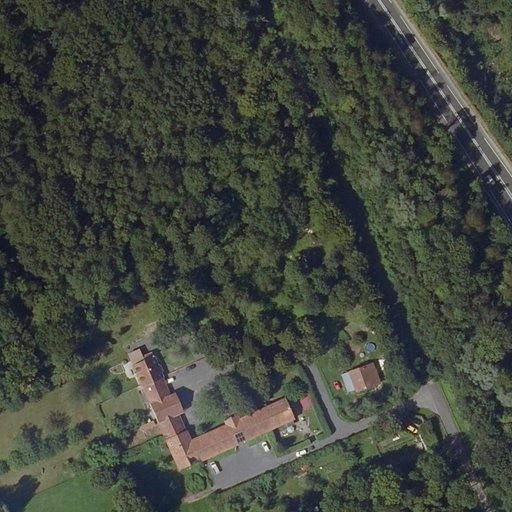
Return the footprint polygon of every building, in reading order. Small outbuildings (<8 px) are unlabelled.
[(486,163),(478,167),(491,188),(498,184),(486,163)] [(348,317),(340,321),(346,333),(355,329),(348,317)] [(128,352),(147,345),(144,336),(125,343),(128,352)] [(154,365),(151,358),(130,367),(133,373),(154,365)] [(164,444),(185,435),(154,365),(133,373),(146,404),(164,444)] [(354,397),(373,389),(368,380),(376,377),(371,366),(346,376),(354,397)] [(373,389),(380,387),(376,377),(368,380),(373,389)] [(308,395),(300,397),(303,408),(311,406),(308,395)] [(293,423),(283,401),(188,441),(185,435),(164,444),(177,472),(293,423)]
